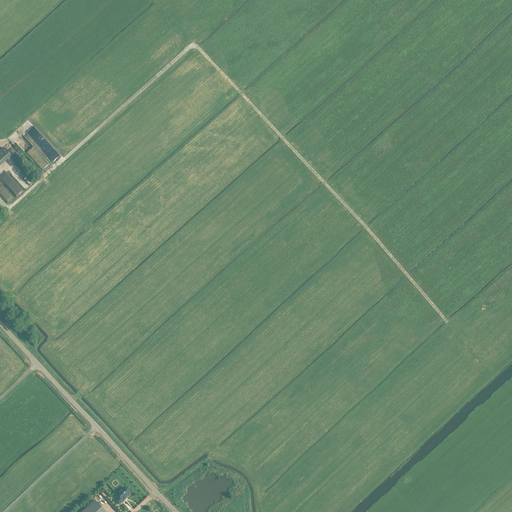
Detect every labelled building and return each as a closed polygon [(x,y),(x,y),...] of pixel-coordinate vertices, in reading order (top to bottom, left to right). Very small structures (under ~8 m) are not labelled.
[(0,163),(10,154),(4,148),(0,151),(0,163)] [(30,152),(42,169),(47,166),(34,149),(30,152)] [(9,166),(25,187),(30,184),(14,163),(9,166)] [(4,173),(0,176),(8,183),(9,182),(10,182),(11,181),(14,184),(15,183),(4,173)] [(115,495),(118,498),(116,500),(120,504),(131,494),(124,487),(115,495)] [(105,511),(95,500),(81,511),(105,511)]
